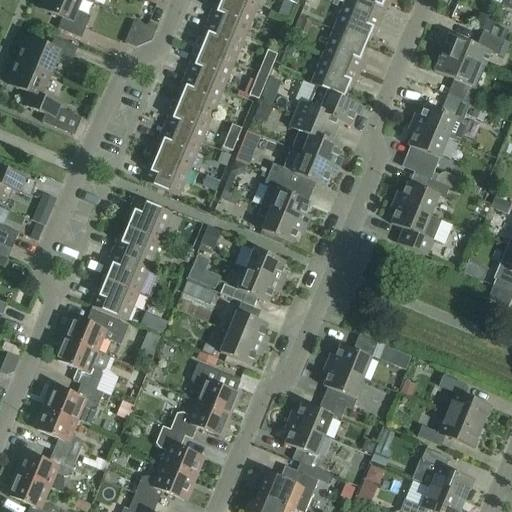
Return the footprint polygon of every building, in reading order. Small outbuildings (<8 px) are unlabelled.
[(81,0),(80,0),(42,0),(38,10),(62,20),(58,30),(81,40),(89,19),(76,13),(81,0)] [(256,11),(228,0),(221,0),(217,12),(212,10),(207,22),(245,38),(256,11)] [(260,0),(228,0),(256,11),(260,0)] [(384,0),(345,0),(344,5),(381,21),(386,8),(382,7),(384,0)] [(511,0),(504,0),(501,7),(511,11),(511,0)] [(381,21),(344,5),(333,32),(366,45),(372,31),(376,33),(381,21)] [(245,38),(207,22),(202,34),(207,36),(200,51),(234,64),(245,38)] [(489,36),(493,27),(483,23),(479,32),(482,33),(489,36)] [(366,45),(333,32),(322,58),(359,74),(364,62),(360,60),(366,45)] [(440,59),(444,61),(460,68),(464,59),(480,65),(480,66),(484,68),(490,54),(498,57),(504,42),(489,36),(482,33),(476,48),(449,36),(443,50),(444,51),(440,59)] [(16,63),(50,76),(59,54),(72,59),(77,48),(54,39),(50,49),(26,40),(16,63)] [(185,75),(223,91),(234,64),(200,51),(195,65),(190,63),(185,75)] [(267,52),(258,74),(267,78),(277,56),(267,52)] [(359,74),(322,58),(310,85),(343,99),(349,84),(354,86),(359,74)] [(470,88),(480,66),(480,65),(464,59),(460,68),(444,61),(440,59),(439,59),(433,73),(453,81),(447,96),(469,105),(475,90),(470,88)] [(41,98),(50,76),(16,63),(7,86),(25,93),(19,107),(47,118),(44,124),(78,138),(85,121),(65,112),(66,108),(41,98)] [(267,78),(258,74),(248,97),(258,101),(267,78)] [(178,104),(212,118),(223,91),(185,75),(180,88),(184,89),(178,104)] [(271,105),(276,94),(264,89),(260,100),(271,105)] [(293,116),(337,134),(341,124),(349,128),(354,117),(361,120),(365,109),(315,89),(308,107),(298,103),(293,116)] [(414,114),(410,125),(447,140),(460,146),(469,124),(463,122),(469,107),(447,98),(441,114),(424,107),(420,117),(414,114)] [(163,129),(200,144),(212,118),(178,104),(172,118),(168,117),(163,129)] [(253,119),(262,122),(268,107),(260,104),(253,119)] [(482,123),(486,114),(474,109),(471,119),(482,123)] [(302,155),(340,170),(344,160),(337,157),(341,147),(332,144),(337,134),(293,116),(287,131),(308,140),(302,155)] [(409,148),(405,158),(424,165),(422,171),(433,176),(447,140),(410,125),(405,135),(412,138),(408,148),(409,148)] [(231,152),(241,130),(231,126),(222,148),(231,152)] [(200,144),(163,129),(158,141),(162,143),(156,157),(189,171),(200,144)] [(340,170),(302,155),(293,175),(272,166),(268,176),(311,194),(314,184),(324,188),(329,177),(336,179),(340,170)] [(189,171),(156,157),(150,172),(146,170),(141,183),(178,198),(189,171)] [(234,163),(224,191),(231,193),(237,178),(244,175),(247,167),(234,163)] [(0,196),(1,193),(7,196),(9,191),(32,200),(36,189),(0,174),(0,196)] [(445,174),(438,178),(436,184),(449,189),(453,190),(457,179),(445,174)] [(260,208),(308,228),(312,217),(305,214),(309,204),(307,203),(311,194),(268,176),(263,186),(269,188),(260,208)] [(396,192),(392,202),(399,205),(430,218),(438,198),(444,200),(449,189),(436,184),(426,180),(422,190),(410,185),(407,184),(403,195),(396,192)] [(127,229),(160,242),(171,215),(134,199),(128,212),(133,214),(127,229)] [(493,200),(490,207),(488,212),(498,216),(503,204),(493,200)] [(392,202),(388,213),(394,215),(390,225),(400,229),(394,242),(425,255),(439,222),(430,218),(399,205),(392,202)] [(490,207),(480,202),(477,210),(487,214),(488,212),(490,207)] [(45,227),(50,214),(37,208),(32,222),(45,227)] [(304,238),(308,228),(260,208),(257,216),(266,220),(261,232),(292,245),(296,235),(304,238)] [(44,228),(36,224),(29,239),(38,242),(44,228)] [(0,245),(11,250),(18,234),(0,226),(0,245)] [(221,234),(207,228),(200,245),(214,251),(221,234)] [(149,269),(160,242),(127,229),(121,243),(116,241),(111,253),(149,269)] [(11,250),(0,245),(0,257),(7,261),(11,250)] [(511,248),(507,247),(493,280),(511,288),(511,248)] [(245,271),(276,284),(285,263),(254,250),(245,271)] [(138,295),(149,269),(111,253),(106,265),(111,267),(105,282),(138,295)] [(199,284),(205,272),(209,262),(197,257),(187,279),(199,284)] [(276,284),(245,271),(237,292),(268,304),(276,284)] [(127,323),(138,295),(105,282),(99,296),(94,294),(89,307),(127,323)] [(511,294),(492,287),(487,300),(507,309),(511,297),(511,294)] [(228,299),(219,295),(217,294),(212,306),(223,310),(228,299)] [(228,334),(259,347),(267,326),(256,322),(259,314),(239,306),(228,334)] [(69,333),(66,341),(97,353),(103,339),(120,346),(128,327),(90,312),(85,323),(75,319),(70,321),(67,329),(69,333)] [(156,318),(151,331),(162,335),(167,323),(156,318)] [(139,352),(152,357),(159,338),(147,333),(139,352)] [(259,347),(228,334),(219,354),(250,367),(259,347)] [(329,354),(324,364),(362,380),(371,360),(367,358),(373,344),(355,337),(349,351),(340,347),(336,356),(329,354)] [(73,383),(80,386),(95,392),(95,391),(102,375),(101,374),(104,372),(109,361),(96,355),(97,353),(66,341),(62,348),(58,350),(55,358),(57,362),(78,371),(73,383)] [(208,346),(205,355),(213,359),(217,350),(208,346)] [(200,361),(217,369),(220,362),(213,359),(205,355),(203,354),(200,361)] [(403,372),(409,359),(398,355),(392,368),(403,372)] [(354,400),(362,380),(324,364),(322,371),(328,374),(322,388),(326,389),(322,400),(344,409),(345,408),(352,411),(356,401),(354,400)] [(195,403),(227,416),(230,408),(234,406),(237,398),(236,394),(240,383),(197,365),(190,381),(194,386),(201,389),(195,403)] [(448,415),(481,429),(489,409),(461,397),(465,386),(442,377),(438,388),(456,395),(448,415)] [(404,381),(399,394),(411,399),(416,386),(404,381)] [(103,394),(95,391),(95,392),(80,386),(76,397),(55,388),(50,390),(47,398),(49,402),(46,410),(77,423),(89,428),(103,394)] [(293,425),(324,438),(332,417),(339,420),(344,409),(322,400),(317,411),(301,405),(293,425)] [(118,409),(130,414),(133,406),(122,402),(118,409)] [(227,416),(195,403),(189,417),(182,414),(176,415),(170,431),(185,438),(184,438),(192,441),(197,429),(218,438),(222,436),(225,428),(223,424),(227,416)] [(58,440),(53,452),(75,461),(82,445),(78,440),(71,437),(77,423),(46,410),(42,418),(38,419),(35,428),(36,432),(58,440)] [(481,429),(448,415),(439,435),(421,428),(417,439),(440,448),(444,437),(472,449),(481,429)] [(324,438),(293,425),(284,446),(315,458),(324,438)] [(160,467),(192,480),(195,472),(199,470),(202,462),(201,458),(180,449),(184,438),(185,438),(170,431),(162,428),(155,445),(159,449),(166,452),(160,467)] [(375,446),(368,443),(363,445),(360,451),(371,456),(375,446)] [(377,447),(376,446),(370,463),(381,467),(387,450),(377,447)] [(430,489),(463,503),(472,482),(444,471),(448,460),(425,451),(421,461),(438,469),(430,489)] [(21,468),(18,476),(49,490),(55,475),(63,478),(68,478),(75,461),(53,452),(48,463),(27,455),(23,456),(20,464),(21,468)] [(258,496),(295,511),(296,511),(305,511),(321,474),(299,465),(296,473),(283,467),(279,479),(267,474),(258,496)] [(126,491),(135,495),(157,504),(161,493),(183,502),(187,500),(190,492),(188,488),(192,480),(160,467),(154,481),(147,478),(141,479),(138,487),(129,484),(126,491)] [(49,490),(18,476),(15,484),(11,486),(7,494),(9,498),(30,507),(27,511),(53,511),(54,511),(51,507),(43,504),(49,490)] [(357,498),(367,502),(374,486),(364,481),(357,498)] [(344,485),(340,496),(350,501),(354,490),(344,485)] [(459,511),(463,503),(430,489),(422,509),(404,501),(400,511),(399,511),(426,511),(427,511),(429,511),(459,511)] [(0,495),(0,506),(6,510),(11,501),(0,495)] [(153,511),(157,504),(135,495),(128,511),(153,511)] [(294,511),(295,511),(258,496),(251,511),(294,511)]
